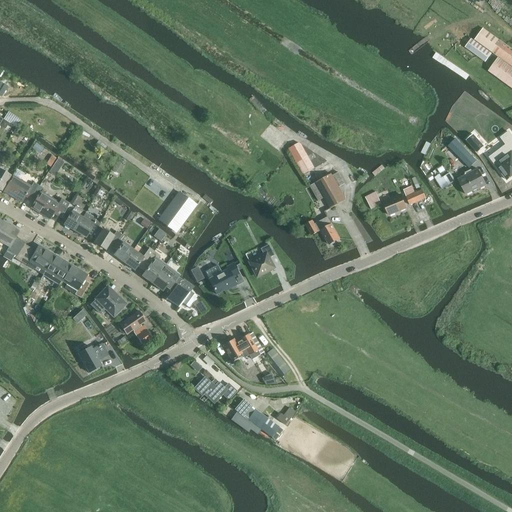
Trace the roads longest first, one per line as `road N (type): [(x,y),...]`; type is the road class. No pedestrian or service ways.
road 1 (tertiary): [(194,342),(511,201)]
road 2 (residential): [(194,342),(123,277),(0,204)]
road 3 (tertiary): [(0,471),(46,410),(194,342)]
